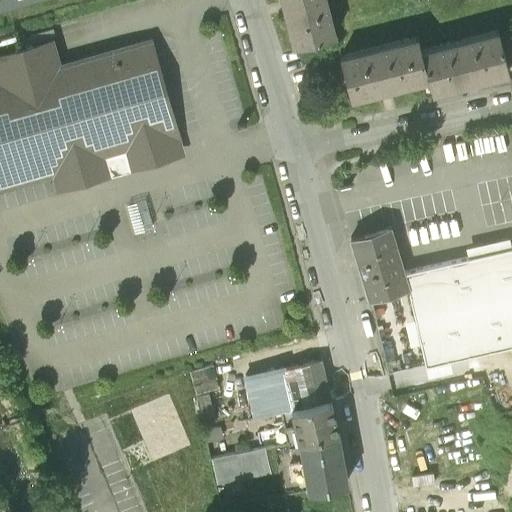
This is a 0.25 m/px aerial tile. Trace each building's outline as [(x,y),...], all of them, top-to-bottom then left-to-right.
[(0,0),(0,10),(36,0),(0,0)] [(331,0),(279,0),(293,49),(341,36),(331,0)] [(498,33),(420,51),(428,84),(430,93),(508,75),(498,33)] [(511,34),(502,37),(510,68),(511,67),(511,34)] [(348,55),(358,100),(428,84),(420,51),(418,39),(348,55)] [(0,187),(52,174),(56,189),(180,153),(152,41),(63,66),(57,41),(0,55),(0,187)] [(145,199),(127,205),(135,231),(153,225),(145,199)] [(354,240),(370,302),(409,292),(405,276),(393,229),(354,240)] [(511,251),(405,276),(409,292),(416,320),(405,323),(411,344),(420,342),(428,376),(450,371),(448,360),(511,344),(511,251)] [(284,372),(292,408),(331,400),(323,364),(284,372)] [(189,374),(195,395),(218,388),(212,368),(189,374)] [(292,408),(284,372),(233,384),(239,407),(254,404),(257,417),(292,408)] [(338,433),(331,400),(292,408),(296,425),(284,427),(288,444),(299,442),(338,433)] [(338,433),(299,442),(303,461),(286,464),(290,481),(308,477),(310,486),(348,477),(338,433)] [(272,473),(267,448),(216,458),(221,483),(272,473)]
